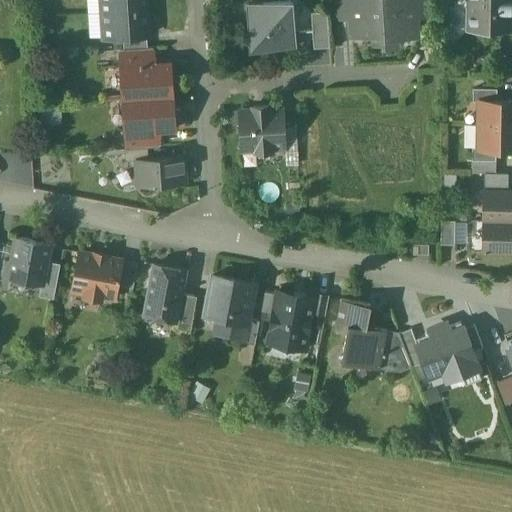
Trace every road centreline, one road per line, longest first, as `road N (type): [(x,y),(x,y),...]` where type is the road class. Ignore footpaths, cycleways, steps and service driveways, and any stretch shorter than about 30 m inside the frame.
road 1 (residential): [(511,287),(210,238)]
road 2 (residential): [(210,238),(0,201)]
road 3 (residential): [(203,86),(393,73)]
road 4 (residential): [(210,238),(203,86)]
